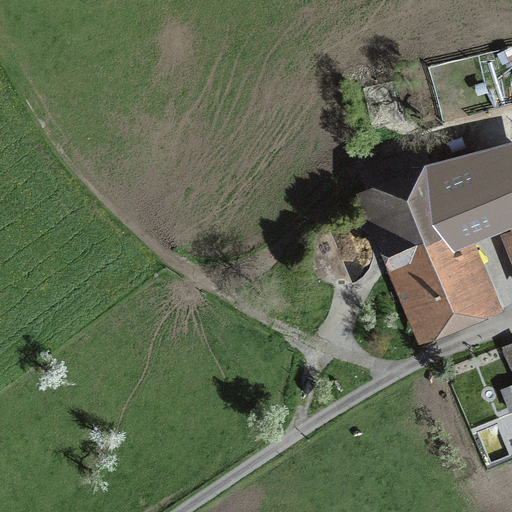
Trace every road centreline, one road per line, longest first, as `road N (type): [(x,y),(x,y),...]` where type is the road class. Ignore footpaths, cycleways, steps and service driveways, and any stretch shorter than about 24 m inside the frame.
road 1 (track): [(0,47),(22,92),(127,213),(205,271),(334,344),(407,370)]
road 2 (track): [(205,271),(262,261),(368,155),(511,114)]
